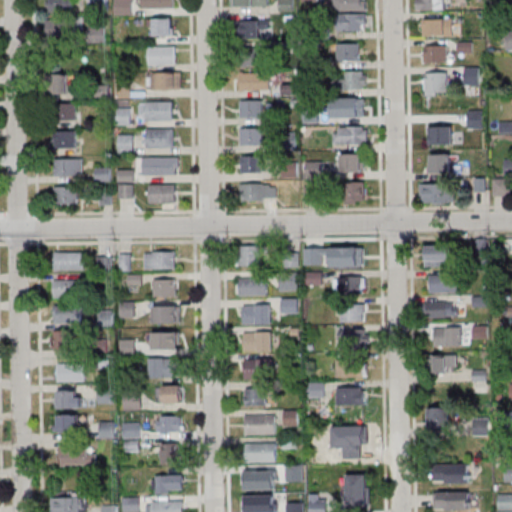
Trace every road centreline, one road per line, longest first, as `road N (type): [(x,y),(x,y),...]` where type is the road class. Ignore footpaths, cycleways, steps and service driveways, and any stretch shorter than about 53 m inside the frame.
road 1 (residential): [(511,221),(0,230)]
road 2 (residential): [(400,511),(391,0)]
road 3 (residential): [(214,511),(205,0)]
road 4 (residential): [(20,511),(12,0)]
